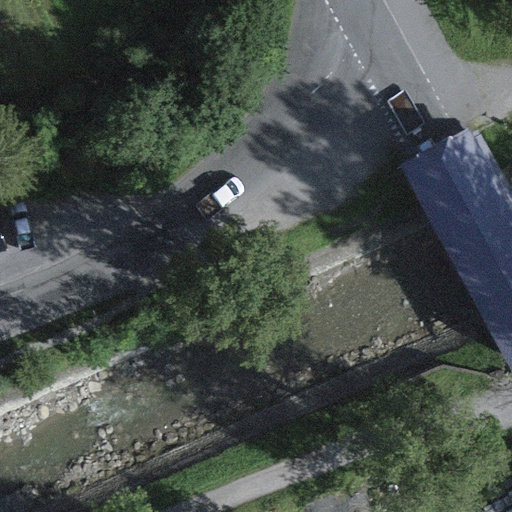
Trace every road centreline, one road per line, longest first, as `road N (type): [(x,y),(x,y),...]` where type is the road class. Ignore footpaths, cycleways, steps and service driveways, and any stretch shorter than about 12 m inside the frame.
road 1 (track): [(0,321),(419,114),(511,89)]
road 2 (tertiary): [(356,0),(511,297)]
road 3 (track): [(511,389),(202,511)]
